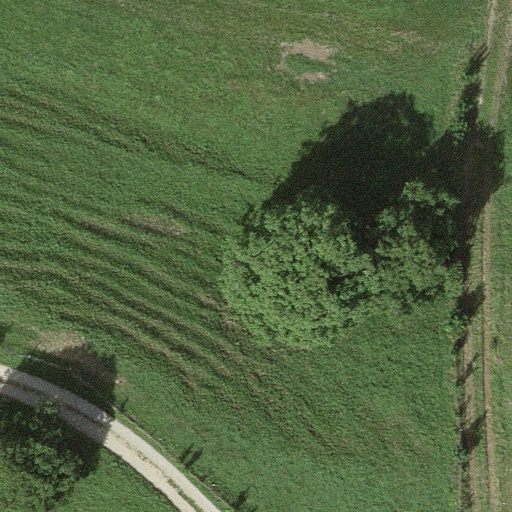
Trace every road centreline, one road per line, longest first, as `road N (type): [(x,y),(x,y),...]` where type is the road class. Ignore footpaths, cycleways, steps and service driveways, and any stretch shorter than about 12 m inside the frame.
road 1 (track): [(482,511),(480,260),(499,0)]
road 2 (track): [(0,379),(99,425),(203,511)]
